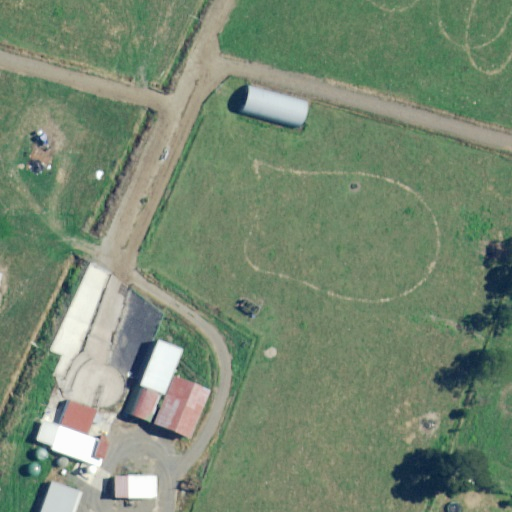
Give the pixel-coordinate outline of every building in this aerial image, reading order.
[(302,102),(244,86),(237,111),(295,127),(302,102)] [(134,386),(136,387),(125,414),(145,422),(156,395),(158,396),(177,351),(152,341),(134,386)] [(204,392),(169,377),(149,424),(184,438),(204,392)] [(83,437),(92,411),(66,401),(49,395),(32,440),(48,446),(47,449),(95,467),(104,444),(83,437)] [(151,498),(151,476),(108,477),(109,498),(151,498)] [(69,511),(77,493),(47,483),(36,511),(69,511)]
